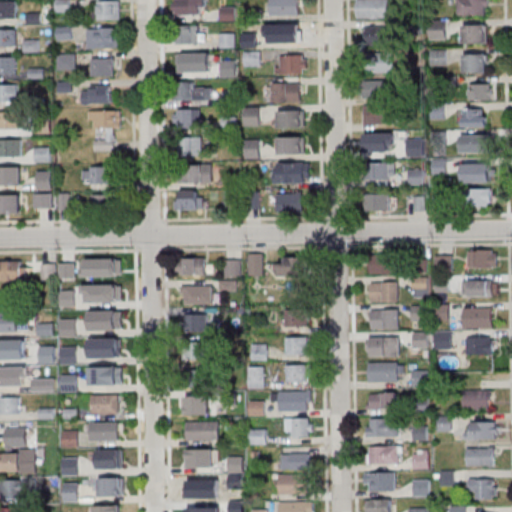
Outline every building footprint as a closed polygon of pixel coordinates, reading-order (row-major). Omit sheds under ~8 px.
[(0,0),(0,18),(19,18),(19,0),(0,0)] [(121,0),(94,0),(95,19),(122,19),(121,0)] [(173,0),(173,14),(207,14),(206,0),(173,0)] [(269,0),(299,0),(299,13),(270,13),(269,0)] [(359,0),(389,0),(389,16),(359,17),(359,0)] [(488,0),(457,0),(458,14),(486,14),(486,4),(488,4),(488,0)] [(447,39),(447,20),(431,20),(431,39),(447,39)] [(274,38),(306,38),(306,22),(274,22),(274,38)] [(487,42),(487,24),(463,24),(463,43),(487,42)] [(203,25),(177,25),(177,43),(203,43),(203,25)] [(390,25),(365,25),(365,44),(390,44),(390,25)] [(58,39),(74,39),(74,26),(58,26),(58,39)] [(88,27),(88,47),(121,47),(121,27),(88,27)] [(0,28),(0,45),(19,45),(18,28),(0,28)] [(236,46),(236,33),(221,33),(221,46),(236,46)] [(447,49),(432,49),(432,64),(447,64),(447,49)] [(211,52),(178,52),(178,71),(211,71),(211,52)] [(365,53),(395,52),(395,71),(366,71),(365,53)] [(58,53),(58,69),(77,69),(77,53),(58,53)] [(488,72),(488,53),(463,53),(463,72),(488,72)] [(307,55),(277,55),(277,73),(307,73),(307,55)] [(0,56),(0,73),(18,73),(18,56),(0,56)] [(86,66),(86,76),(116,76),(116,58),(93,58),(93,66),(86,66)] [(365,79),(394,79),(395,98),(365,98),(365,79)] [(175,100),(213,100),(213,82),(175,82),(175,100)] [(301,82),(273,82),(273,101),(301,101),(301,82)] [(0,101),(19,102),(19,84),(0,83),(0,101)] [(493,99),(493,83),(469,83),(469,99),(493,99)] [(84,85),(84,103),(114,103),(114,85),(84,85)] [(366,105),(395,105),(396,123),(366,124),(366,105)] [(244,125),(260,125),(260,107),(244,107),(244,125)] [(203,108),(175,108),(175,127),(203,127),(203,108)] [(488,126),(488,108),(460,108),(460,126),(488,126)] [(90,110),(90,128),(104,128),(104,140),(95,140),(95,150),(115,150),(115,128),(123,128),(123,109),(90,110)] [(279,127),(302,127),(302,109),(279,109),(279,127)] [(0,110),(0,128),(22,129),(22,111),(0,110)] [(236,116),(222,116),(222,129),(236,129),(236,116)] [(365,151),(388,151),(388,132),(365,132),(365,151)] [(462,134),(492,134),(492,152),(462,152),(462,134)] [(203,136),(178,136),(178,155),(203,155),(203,136)] [(279,136),(279,153),(304,153),(304,136),(279,136)] [(0,155),(24,156),(24,138),(0,138),(0,155)] [(260,138),(247,138),(247,157),(260,157),(260,138)] [(427,138),(408,138),(408,155),(427,155),(427,138)] [(35,161),(51,161),(51,148),(35,148),(35,161)] [(395,179),(395,161),(373,161),(373,179),(395,179)] [(274,162),(274,182),(310,182),(310,162),(274,162)] [(462,163),(492,163),(492,182),(463,182),(462,163)] [(214,182),(214,164),(183,164),(183,182),(214,182)] [(24,167),(0,166),(0,185),(24,186),(24,167)] [(85,183),(114,183),(114,166),(85,166),(85,183)] [(409,184),(425,184),(425,169),(409,169),(409,184)] [(38,189),(53,189),(53,171),(38,171),(38,189)] [(492,204),(492,188),(470,188),(470,204),(492,204)] [(176,189),(175,209),(203,210),(203,190),(176,189)] [(277,211),(304,211),(304,193),(269,193),(269,203),(277,203),(277,211)] [(368,211),(390,211),(390,193),(368,193),(368,211)] [(0,213),(21,213),(21,195),(0,194),(0,213)] [(54,194),(35,194),(35,208),(54,208),(54,194)] [(60,209),(71,209),(71,194),(60,194),(60,209)] [(93,213),(115,213),(115,194),(93,194),(93,213)] [(471,248),(471,267),(497,267),(497,248),(471,248)] [(265,253),(249,253),(249,275),(265,275),(265,253)] [(369,275),(398,275),(398,255),(369,255),(369,275)] [(276,276),(304,276),(304,256),(284,256),(284,262),(276,262),(276,276)] [(207,274),(207,257),(178,258),(178,274),(207,274)] [(118,278),(118,258),(85,258),(85,278),(118,278)] [(226,275),(241,275),(241,260),(226,260),(226,275)] [(28,261),(0,261),(0,280),(28,280),(28,261)] [(60,262),(76,262),(76,278),(61,278),(60,262)] [(42,263),(57,263),(58,279),(43,279),(42,263)] [(428,278),(413,278),(413,297),(428,297),(428,278)] [(238,280),(222,280),(222,290),(238,290),(238,280)] [(496,296),(496,280),(460,280),(460,296),(496,296)] [(400,302),(400,283),(370,283),(370,302),(400,302)] [(215,285),(183,285),(183,304),(215,304),(215,285)] [(62,289),(76,288),(77,306),(62,307),(62,289)] [(413,319),(424,319),(424,306),(413,306),(413,319)] [(493,327),(493,307),(463,307),(463,327),(493,327)] [(309,326),(309,308),(286,308),(286,326),(309,326)] [(90,329),(120,329),(120,309),(90,309),(90,329)] [(400,309),(371,309),(371,328),(400,328),(400,309)] [(0,330),(26,331),(26,321),(22,321),(22,312),(0,311),(0,330)] [(209,331),(209,313),(186,313),(186,331),(209,331)] [(62,319),(77,318),(77,336),(62,337),(62,319)] [(40,334),(54,334),(54,324),(40,324),(40,334)] [(436,330),(436,348),(452,348),(452,330),(436,330)] [(414,346),(428,346),(428,332),(414,332),(414,346)] [(467,335),(467,353),(494,353),(494,335),(467,335)] [(287,354),(312,354),(312,336),(287,336),(287,354)] [(367,356),(400,356),(400,336),(367,336),(367,356)] [(90,338),(122,337),(123,356),(90,356),(90,338)] [(0,339),(27,339),(27,357),(0,357),(0,339)] [(210,358),(210,341),(187,341),(187,358),(210,358)] [(252,344),(268,343),(268,359),(253,360),(252,344)] [(41,346),(55,345),(56,363),(41,364),(41,346)] [(62,346),(77,346),(78,364),(63,364),(62,346)] [(368,381),(404,381),(404,362),(368,362),(368,381)] [(312,364),(287,364),(287,381),(312,381),(312,364)] [(0,366),(25,366),(25,384),(0,384),(0,366)] [(91,366),(124,366),(124,384),(92,384),(91,366)] [(413,384),(430,384),(429,369),(412,370),(413,384)] [(185,370),(185,386),(213,386),(213,370),(185,370)] [(250,372),(266,372),(266,388),(251,388),(250,372)] [(64,374),(78,374),(79,392),(64,392),(64,374)] [(57,377),(34,377),(34,391),(57,391),(57,377)] [(462,409),(491,409),(491,389),(462,389),(462,409)] [(222,390),(238,390),(238,406),(222,406),(222,390)] [(312,390),(272,390),(272,400),(280,400),(280,411),(312,411),(312,390)] [(398,408),(398,392),(370,392),(370,408),(398,408)] [(93,413),(123,413),(123,394),(93,394),(93,413)] [(22,396),(0,395),(0,414),(22,414),(22,396)] [(210,396),(183,396),(183,413),(210,413),(210,396)] [(413,397),(429,397),(429,413),(414,413),(413,397)] [(250,400),(266,400),(266,416),(250,416),(250,400)] [(437,416),(453,415),(453,431),(438,432),(437,416)] [(315,436),(315,417),(291,417),(291,436),(315,436)] [(400,417),(367,417),(367,436),(400,436),(400,417)] [(499,420),(466,420),(466,438),(499,438),(499,420)] [(187,421),(220,421),(220,439),(187,440),(187,421)] [(91,422),(124,422),(124,440),(92,440),(91,422)] [(414,425),(429,425),(430,440),(414,441),(414,425)] [(251,429),(267,429),(267,444),(252,445),(251,429)] [(64,430),(79,430),(79,448),(65,448),(64,430)] [(370,445),(370,464),(401,464),(401,445),(370,445)] [(496,465),(496,447),(467,447),(467,465),(496,465)] [(98,468),(123,468),(123,449),(98,449),(98,468)] [(0,472),(39,472),(39,452),(0,452),(0,472)] [(313,453),(282,453),(282,469),(313,469),(313,453)] [(415,454),(431,453),(431,469),(415,469),(415,454)] [(229,457),(244,456),(245,472),(229,472),(229,457)] [(64,457),(79,457),(80,475),(65,475),(64,457)] [(441,470),(457,470),(457,486),(441,486),(441,470)] [(397,472),(365,472),(365,491),(397,491),(397,472)] [(280,474),(309,474),(310,493),(281,494),(280,474)] [(99,477),(99,496),(125,496),(125,477),(99,477)] [(496,478),(468,478),(468,489),(475,489),(475,499),(496,499),(496,478)] [(2,480),(2,499),(35,499),(35,480),(2,480)] [(415,480),(430,480),(431,495),(415,496),(415,480)] [(208,481),(189,481),(189,511),(201,511),(201,500),(215,500),(215,489),(208,490),(208,481)] [(65,482),(80,482),(80,500),(65,500),(65,482)] [(367,499),(367,511),(393,511),(393,499),(367,499)] [(280,511),(280,501),(314,501),(314,511),(280,511)]
